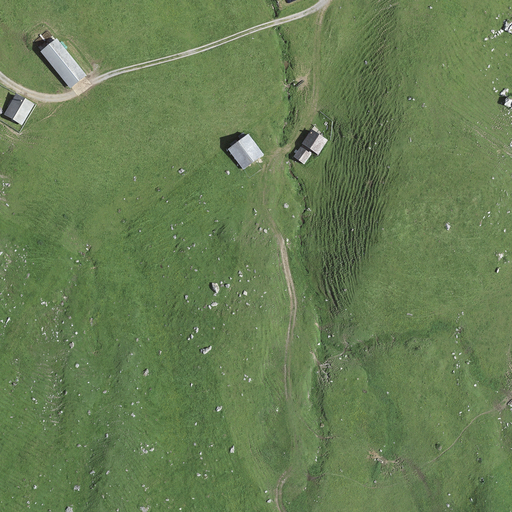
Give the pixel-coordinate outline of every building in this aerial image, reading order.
[(59,40),(44,51),(72,89),(87,77),(59,40)] [(36,108),(16,96),(4,116),(24,128),(36,108)] [(328,139),(313,130),(304,146),(320,155),(328,139)] [(249,133),(228,147),(243,169),(264,156),(249,133)] [(293,158),(304,165),(311,155),(300,147),(293,158)]
